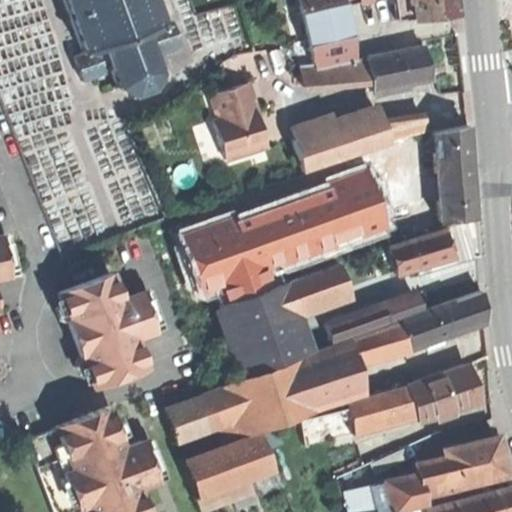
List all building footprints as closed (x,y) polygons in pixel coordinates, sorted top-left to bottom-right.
[(62,0),(81,51),(72,54),(81,79),(109,69),(113,83),(110,86),(114,89),(117,86),(129,91),(129,96),(134,96),(133,92),(147,88),(149,90),(153,87),(151,84),(155,72),(161,72),(161,67),(156,67),(157,65),(153,54),(161,50),(179,45),(170,19),(161,23),(152,0),(62,0)] [(392,0),(397,21),(454,12),(452,0),(392,0)] [(423,45),(364,57),(369,80),(371,93),(430,81),(426,63),(423,45)] [(166,62),(161,50),(153,54),(157,65),(166,62)] [(284,86),(369,80),(364,57),(314,68),(313,63),(282,67),(284,86)] [(248,82),(209,95),(217,121),(212,122),(225,160),(266,147),(260,130),(256,119),(260,118),(248,82)] [(290,140),(301,170),(387,140),(378,114),(336,129),(334,125),(290,140)] [(384,118),(390,139),(426,128),(421,116),(384,118)] [(430,131),(430,133),(432,159),(437,220),(473,217),(470,175),(466,128),(430,131)] [(430,133),(390,144),(398,168),(432,159),(430,133)] [(390,144),(366,152),(374,176),(398,168),(390,144)] [(286,205),(374,176),(366,152),(278,181),(286,205)] [(300,246),(286,205),(278,181),(278,180),(234,194),(240,212),(254,254),(262,278),(306,264),(300,246)] [(176,280),(254,254),(240,212),(162,238),(176,280)] [(443,226),(444,229),(452,257),(415,269),(417,275),(477,258),(475,238),(473,217),(443,226)] [(358,227),(308,244),(313,261),(315,267),(366,250),(358,227)] [(387,247),(395,275),(415,269),(452,257),(444,229),(387,247)] [(306,264),(313,261),(308,244),(300,246),(306,264)] [(336,262),(274,284),(282,306),(345,287),(336,262)] [(111,273),(58,293),(77,345),(91,385),(144,366),(133,337),(153,330),(139,291),(119,298),(111,273)] [(299,354),(282,306),(274,284),(219,304),(244,373),(299,354)] [(398,319),(398,321),(407,348),(483,322),(481,307),(479,290),(452,299),(398,319)] [(412,292),(380,303),(386,321),(418,309),(412,292)] [(324,324),(330,341),(386,321),(380,303),(324,324)] [(398,321),(326,347),(332,367),(352,361),(407,348),(398,321)] [(362,395),(352,361),(332,367),(342,401),(362,395)] [(465,365),(404,384),(411,407),(415,421),(477,402),(471,384),(465,365)] [(384,381),(386,387),(403,381),(401,375),(384,381)] [(213,425),(242,416),(230,383),(164,405),(175,438),(213,425)] [(351,426),(411,407),(404,384),(344,403),(345,407),(351,426)] [(109,405),(26,437),(54,511),(149,511),(140,485),(158,478),(151,458),(143,437),(124,444),(109,405)] [(352,433),(351,426),(345,407),(321,413),(328,440),(352,433)] [(304,446),(328,440),(321,413),(297,419),(299,426),(304,446)] [(247,431),(242,416),(213,425),(218,441),(247,431)] [(286,431),(299,426),(297,419),(296,417),(283,421),(286,431)] [(247,472),(248,475),(270,468),(258,431),(181,457),(195,494),(232,481),(231,475),(247,472)] [(448,446),(458,486),(504,475),(499,454),(494,434),(448,446)] [(437,491),(458,486),(448,446),(439,448),(441,456),(429,459),(437,491)] [(420,495),(437,491),(429,459),(411,463),(413,472),(367,483),(374,511),(391,511),(402,509),(422,504),(420,495)] [(275,467),(270,468),(248,475),(251,492),(252,495),(282,485),(275,467)] [(235,495),(251,492),(248,475),(247,472),(231,475),(232,481),(235,495)] [(235,495),(232,481),(195,494),(200,509),(235,495)] [(341,511),(374,511),(367,483),(336,490),(341,511)] [(511,511),(511,497),(509,486),(423,507),(424,511),(511,511)]
